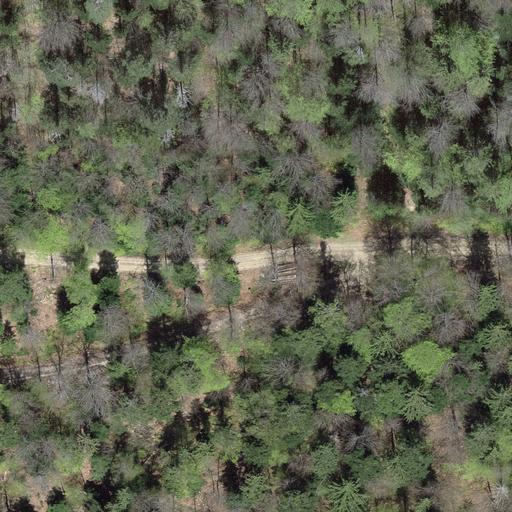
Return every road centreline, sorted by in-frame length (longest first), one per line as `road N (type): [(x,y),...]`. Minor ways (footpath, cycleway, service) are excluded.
road 1 (track): [(455,254),(212,332),(0,366)]
road 2 (track): [(455,254),(0,267)]
